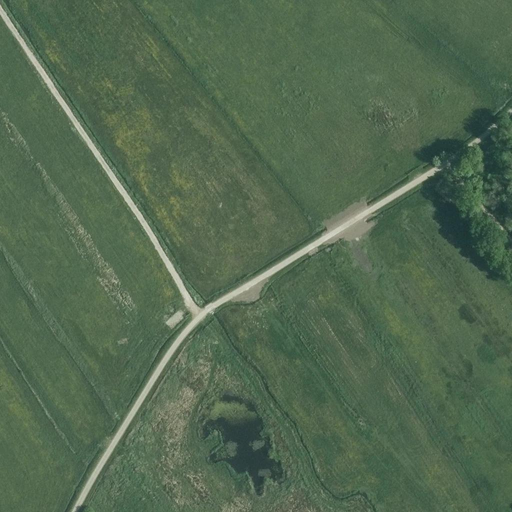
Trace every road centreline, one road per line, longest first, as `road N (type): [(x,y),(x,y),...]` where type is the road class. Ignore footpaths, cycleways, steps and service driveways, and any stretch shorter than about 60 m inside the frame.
road 1 (unclassified): [(75,511),(199,317),(446,162)]
road 2 (track): [(199,317),(0,8)]
